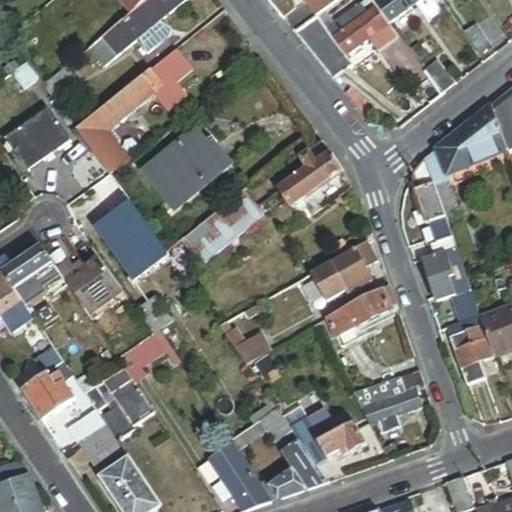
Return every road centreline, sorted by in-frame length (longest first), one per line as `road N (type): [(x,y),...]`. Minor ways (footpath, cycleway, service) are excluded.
road 1 (residential): [(371,175),(463,454)]
road 2 (residential): [(237,0),(371,175)]
road 3 (residential): [(371,175),(511,64)]
road 4 (residential): [(303,511),(463,454)]
road 5 (residential): [(0,395),(81,511)]
